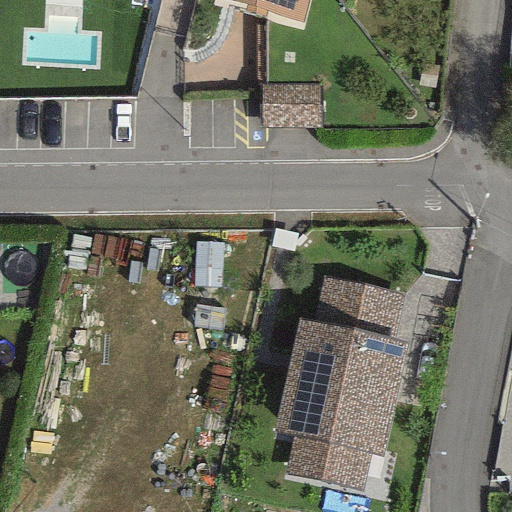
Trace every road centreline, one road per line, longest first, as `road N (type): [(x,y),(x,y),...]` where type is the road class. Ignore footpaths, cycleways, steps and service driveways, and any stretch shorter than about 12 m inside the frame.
road 1 (residential): [(478,152),(434,180),(0,188)]
road 2 (unknown): [(511,315),(471,415),(461,511)]
road 3 (residential): [(478,152),(492,0)]
